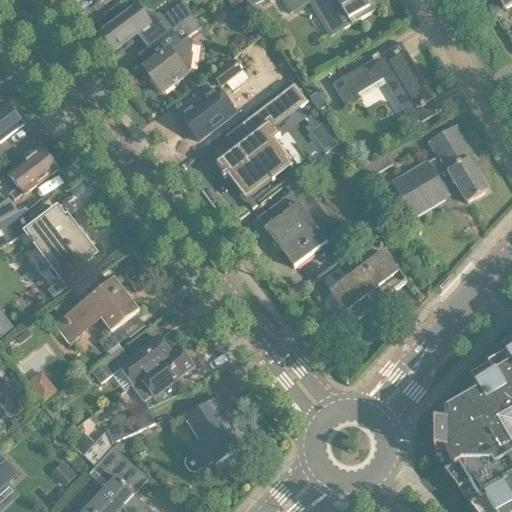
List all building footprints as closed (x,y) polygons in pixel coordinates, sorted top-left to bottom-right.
[(244,0),(250,8),(263,0),(244,0)] [(330,38),(379,8),(374,0),(289,0),(295,9),(289,13),(290,14),(309,2),(312,0),(316,0),(336,33),(329,37),(330,38)] [(511,0),(498,0),(504,9),(511,4),(511,0)] [(163,19),(171,30),(190,16),(180,3),(159,19),(157,17),(146,14),(144,15),(136,4),(112,22),(113,22),(99,33),(105,40),(103,42),(109,50),(111,48),(113,51),(137,33),(140,37),(163,19)] [(176,46),(175,45),(154,60),(153,58),(152,59),(154,61),(143,69),(150,78),(151,77),(163,92),(161,93),(162,94),(187,74),(185,71),(189,69),(192,44),(187,37),(199,28),(190,16),(171,30),(181,42),(176,46)] [(371,59),(372,60),(332,84),(346,108),(361,99),(360,98),(359,98),(356,94),(383,78),(386,84),(393,95),(404,88),(412,100),(400,107),(412,128),(439,112),(432,100),(399,44),(378,57),(377,55),(371,59)] [(241,73),(234,62),(212,76),(220,88),(226,83),(241,73)] [(241,73),(226,83),(231,90),(246,80),(241,73)] [(224,158),(216,164),(221,170),(222,172),(223,171),(225,173),(221,176),(223,179),(226,177),(230,174),(247,195),(269,178),(271,181),(272,182),(274,180),(273,179),(289,167),(290,168),(292,167),(286,159),(284,160),(271,142),(280,136),(277,133),(275,134),(274,133),(275,132),(272,128),(299,108),(307,102),(294,84),(268,104),(243,123),(254,137),(247,142),(246,141),(235,150),(229,154),(230,156),(225,159),(224,158)] [(217,90),(180,118),(198,142),(235,113),(217,90)] [(0,141),(23,124),(8,104),(0,109),(0,141)] [(428,162),(391,184),(412,218),(448,197),(448,198),(449,197),(444,190),(455,184),(467,204),(488,191),(470,160),(473,158),(455,127),(428,143),(437,157),(428,162)] [(42,149),(18,168),(8,176),(17,188),(9,194),(14,200),(22,194),(23,196),(57,170),(42,149)] [(391,165),(385,155),(357,172),(364,182),(391,165)] [(339,233),(304,187),(313,181),(305,170),(288,183),(294,191),(257,219),(265,230),(266,230),(294,267),(294,268),(328,243),(327,242),(339,233)] [(0,220),(17,211),(8,199),(0,205),(0,220)] [(35,245),(51,266),(50,268),(48,273),(50,278),(54,281),(59,281),(61,279),(62,280),(95,255),(67,218),(65,219),(57,209),(31,229),(18,212),(0,222),(0,238),(7,234),(20,253),(26,248),(27,251),(35,245)] [(329,293),(352,324),(372,309),(370,307),(379,300),(373,292),(380,287),(388,297),(407,283),(383,252),(366,265),(356,252),(341,263),(351,276),(329,293)] [(107,353),(128,337),(120,327),(139,312),(114,279),(54,326),(69,346),(101,321),(110,333),(98,342),(107,353)] [(20,344),(30,336),(27,331),(16,339),(20,344)] [(121,370),(133,386),(141,380),(140,379),(171,355),(164,345),(158,338),(130,360),(122,350),(91,374),(101,385),(121,370)] [(511,511),(511,345),(475,381),(434,424),(434,459),(474,511),(511,511)] [(140,379),(141,380),(133,386),(131,388),(143,403),(144,403),(147,410),(179,395),(174,383),(173,382),(193,367),(179,349),(171,355),(140,379)] [(44,370),(28,381),(42,402),(58,392),(44,370)] [(227,429),(218,416),(225,411),(216,397),(185,417),(200,441),(189,448),(193,454),(186,459),(185,464),(189,471),(195,472),(201,468),(202,468),(213,461),(215,465),(239,449),(237,445),(242,442),(241,441),(243,439),(233,425),(227,429)] [(43,408),(44,409),(52,419),(59,414),(51,403),(43,408)] [(111,445),(154,425),(147,410),(104,430),(111,445)] [(90,450),(81,440),(74,445),(83,456),(90,450)] [(122,445),(116,442),(113,449),(120,451),(122,445)] [(152,511),(128,490),(141,476),(147,481),(148,480),(113,448),(92,470),(108,485),(83,511),(118,511),(127,503),(136,511),(152,511)] [(0,511),(0,488),(16,474),(5,461),(0,465),(0,511)]
